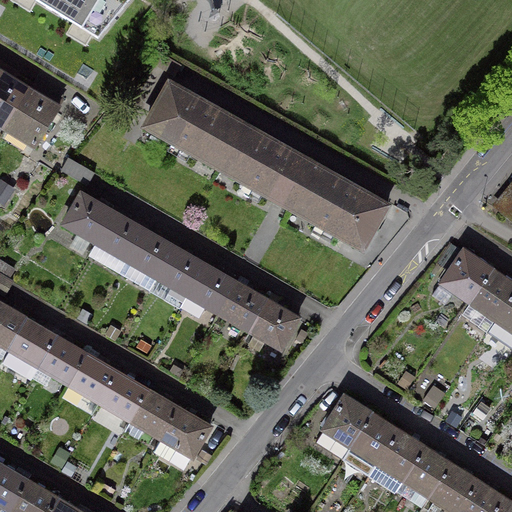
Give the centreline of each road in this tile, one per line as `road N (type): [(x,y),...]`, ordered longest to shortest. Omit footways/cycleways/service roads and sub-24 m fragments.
road 1 (residential): [(511,130),(323,359)]
road 2 (residential): [(323,359),(511,480)]
road 3 (residential): [(323,359),(219,488)]
